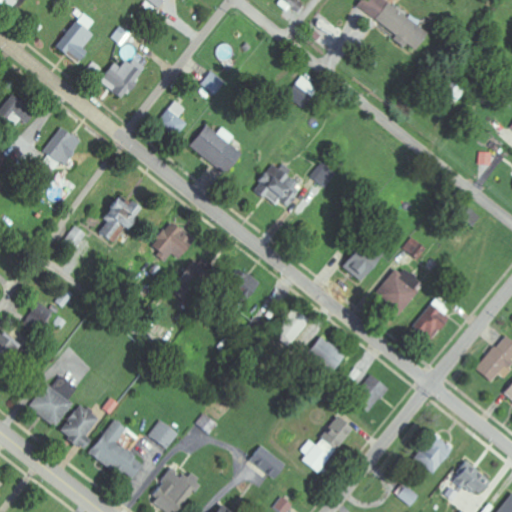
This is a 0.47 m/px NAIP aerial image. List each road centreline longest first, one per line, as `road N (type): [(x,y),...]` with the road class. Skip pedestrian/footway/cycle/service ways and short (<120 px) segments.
road 1 (residential): [(511,450),(0,40)]
road 2 (residential): [(0,303),(231,0)]
road 3 (residential): [(511,220),(237,0)]
road 4 (residential): [(326,511),(511,281)]
road 5 (primary): [(101,511),(0,430)]
